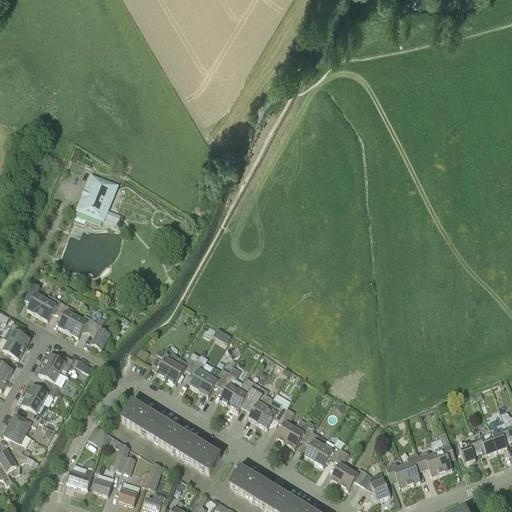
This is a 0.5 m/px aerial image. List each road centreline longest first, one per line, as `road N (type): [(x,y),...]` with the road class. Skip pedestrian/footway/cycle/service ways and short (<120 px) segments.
road 1 (residential): [(342,511),(128,385)]
road 2 (unclassified): [(128,385),(85,426),(49,502)]
